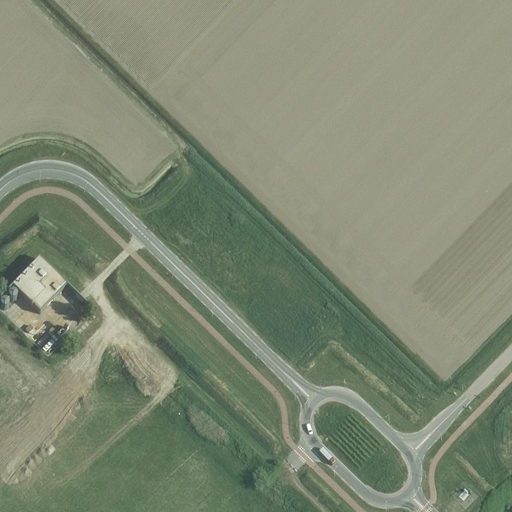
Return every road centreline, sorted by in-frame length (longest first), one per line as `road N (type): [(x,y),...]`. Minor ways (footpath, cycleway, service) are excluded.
road 1 (secondary): [(0,190),(39,170),(95,189),(312,401)]
road 2 (unclassified): [(511,351),(411,454)]
road 3 (secondary): [(411,454),(342,393),(312,401)]
road 4 (secondary): [(312,444),(374,501),(408,493)]
